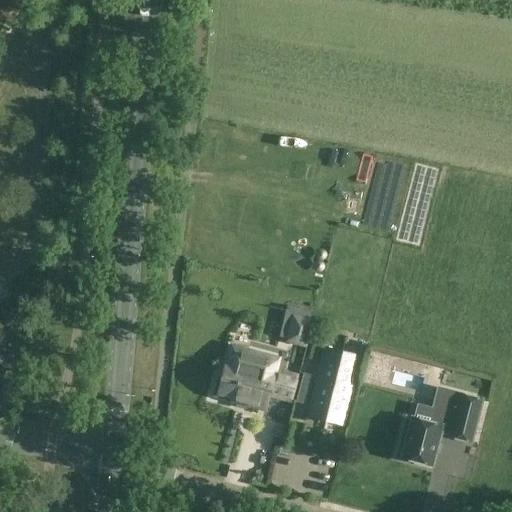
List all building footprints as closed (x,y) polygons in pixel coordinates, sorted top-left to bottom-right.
[(286,209),(291,226),(309,220),(303,203),(286,209)] [(288,334),(286,341),(304,346),(306,339),(288,334)] [(268,396),(290,402),(297,377),(274,371),(277,360),(232,348),(227,367),(226,366),(223,379),(219,378),(213,398),(233,403),(234,400),(264,408),(268,396)] [(325,350),(308,418),(342,426),(359,358),(325,350)] [(312,376),(303,374),(301,381),(310,383),(312,376)] [(299,388),(308,391),(310,383),(301,381),(299,388)] [(396,384),(392,397),(407,402),(411,389),(396,384)] [(297,396),(306,398),(308,391),(299,388),(297,396)] [(403,454),(402,458),(432,466),(441,430),(452,433),(451,437),(471,442),(482,400),(439,389),(430,423),(412,419),(412,421),(406,419),(398,452),(403,454)] [(295,403),(304,405),(306,398),(297,396),(295,403)]
